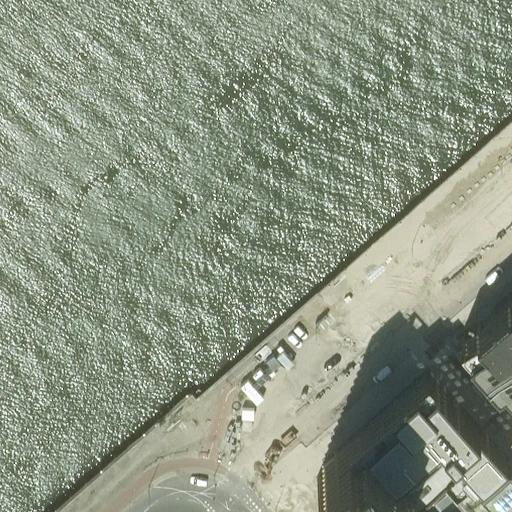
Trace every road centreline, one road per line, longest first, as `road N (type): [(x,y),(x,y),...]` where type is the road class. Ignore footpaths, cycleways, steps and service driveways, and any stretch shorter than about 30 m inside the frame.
road 1 (unclassified): [(221,511),(244,487),(271,397),(402,285)]
road 2 (unclassified): [(402,285),(511,191)]
